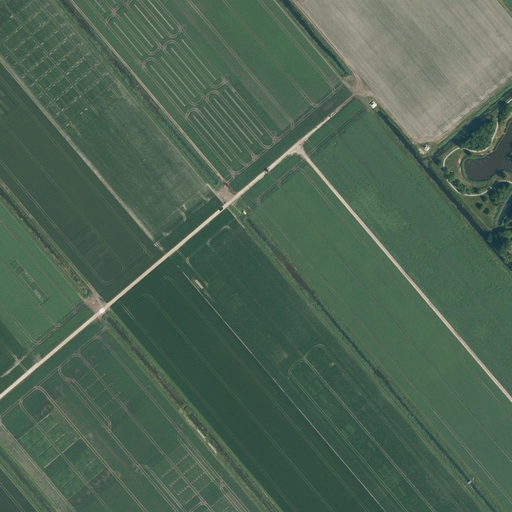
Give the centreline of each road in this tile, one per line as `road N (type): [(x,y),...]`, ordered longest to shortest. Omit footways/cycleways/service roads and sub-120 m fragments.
road 1 (track): [(0,397),(363,89),(414,140),(426,141)]
road 2 (track): [(511,400),(295,145)]
